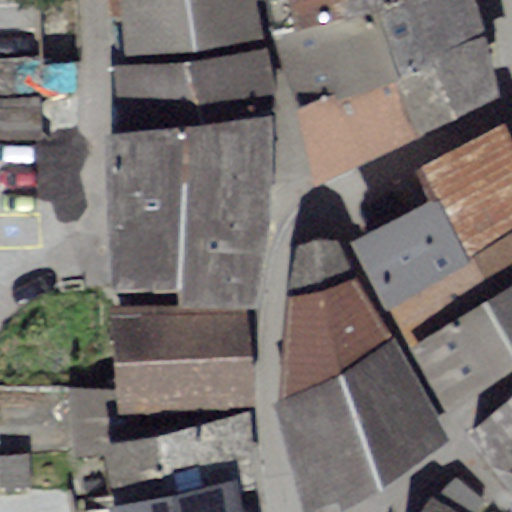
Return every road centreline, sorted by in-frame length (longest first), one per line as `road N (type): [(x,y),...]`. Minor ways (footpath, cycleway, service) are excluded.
road 1 (residential): [(296,202),(278,227),(260,400),(280,511)]
road 2 (residential): [(322,193),(404,361),(462,454)]
road 3 (residential): [(509,97),(322,193)]
road 4 (residential): [(261,0),(296,202)]
